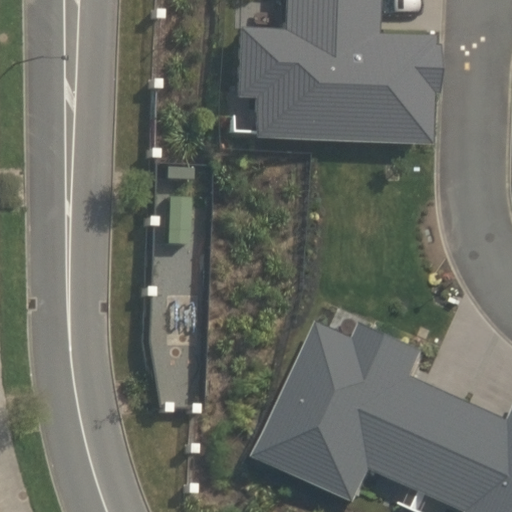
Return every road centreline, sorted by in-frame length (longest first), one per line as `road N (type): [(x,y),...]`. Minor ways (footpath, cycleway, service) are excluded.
road 1 (unclassified): [(76,0),(66,310),(81,434),(106,511)]
road 2 (residential): [(479,0),(475,207),(511,284)]
